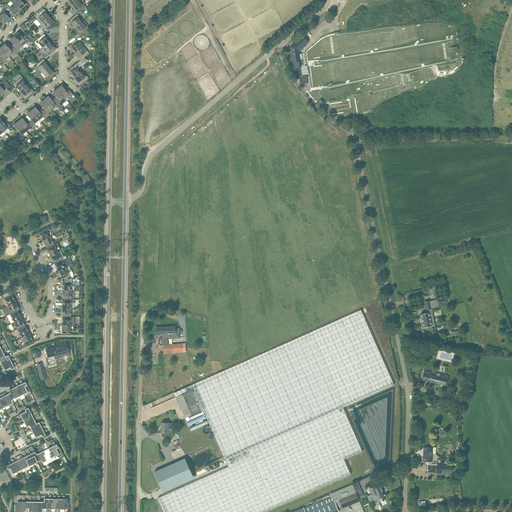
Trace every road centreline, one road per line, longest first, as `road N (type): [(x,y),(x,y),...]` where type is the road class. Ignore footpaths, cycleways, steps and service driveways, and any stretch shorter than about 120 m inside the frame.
road 1 (unclassified): [(404,511),(406,387),(353,135)]
road 2 (secondary): [(108,202),(103,511)]
road 3 (secondary): [(120,511),(125,202)]
road 4 (unclassified): [(125,202),(139,193),(151,155),(331,0)]
road 5 (secondary): [(125,202),(129,0)]
road 6 (secondary): [(111,0),(108,202)]
road 7 (residential): [(0,106),(14,116),(61,75),(62,22),(48,0)]
